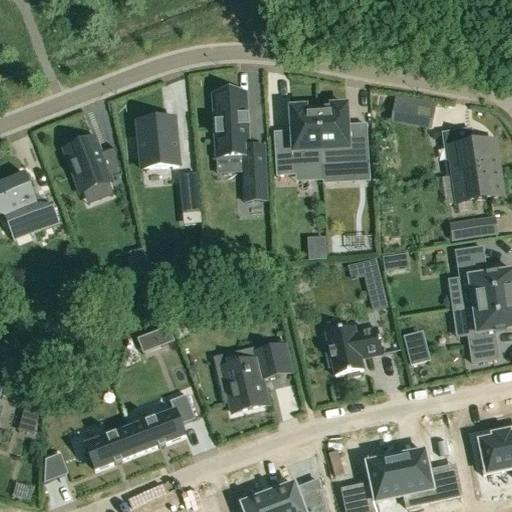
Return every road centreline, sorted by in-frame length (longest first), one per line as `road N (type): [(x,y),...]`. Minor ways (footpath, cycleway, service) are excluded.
road 1 (residential): [(0,127),(209,52),(464,85),(511,103)]
road 2 (residential): [(511,387),(289,438),(95,511)]
